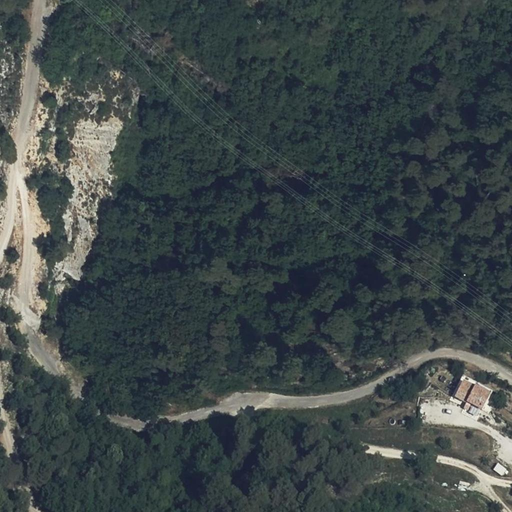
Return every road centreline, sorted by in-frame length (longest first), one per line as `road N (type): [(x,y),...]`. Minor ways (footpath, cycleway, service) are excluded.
road 1 (track): [(511,377),(460,355),(431,356),(359,392),(318,401),(236,405),(145,425),(109,417),(76,396),(38,345),(26,309),(28,213),(16,179)]
road 2 (track): [(236,405),(251,417),(364,448),(467,466),(502,488)]
road 3 (track): [(39,0),(16,179)]
road 4 (track): [(0,399),(12,459),(44,511)]
